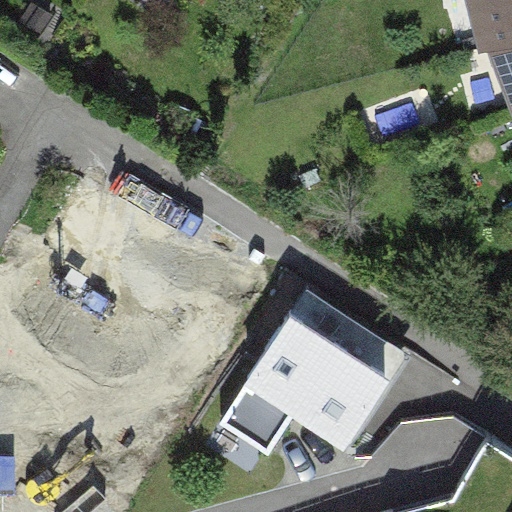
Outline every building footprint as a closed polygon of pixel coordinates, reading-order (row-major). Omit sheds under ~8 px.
[(191,0),(173,0),(187,8),(191,0)] [(511,49),(511,0),(464,0),(487,58),(511,49)] [(511,49),(487,58),(511,112),(511,49)] [(195,245),(86,178),(17,290),(126,357),(195,245)] [(391,372),(290,311),(238,398),(339,458),(391,372)]
